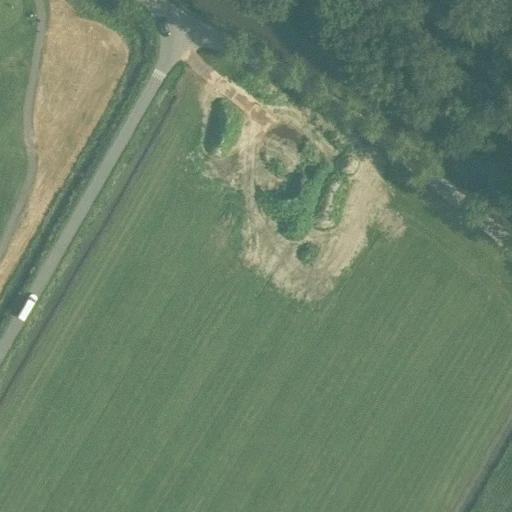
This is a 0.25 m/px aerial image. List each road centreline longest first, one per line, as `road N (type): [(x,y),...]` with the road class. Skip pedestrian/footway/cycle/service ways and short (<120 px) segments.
road 1 (unclassified): [(511,247),(321,99),(188,29)]
road 2 (unclassified): [(0,348),(188,29)]
